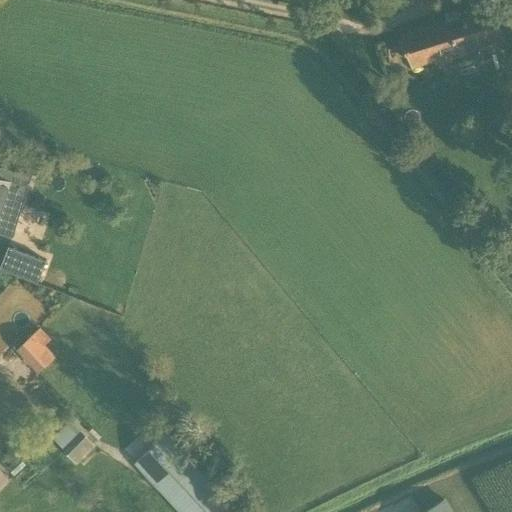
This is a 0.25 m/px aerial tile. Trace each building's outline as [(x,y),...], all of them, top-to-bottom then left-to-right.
[(355,0),(350,8),(369,20),(380,0),(355,0)] [(434,64),(500,43),(489,7),(460,16),(458,9),(444,13),(446,21),(402,35),(408,54),(413,65),(432,59),(434,64)] [(0,233),(13,237),(31,177),(0,167),(0,233)] [(8,246),(0,267),(0,268),(37,283),(46,261),(8,246)] [(153,349),(99,290),(66,320),(120,379),(153,349)] [(14,347),(35,373),(56,357),(46,343),(51,339),(41,326),(14,347)] [(69,419),(51,437),(76,463),(95,445),(69,419)] [(132,462),(178,511),(225,511),(232,506),(164,432),(132,462)] [(0,489),(10,480),(0,468),(0,489)] [(452,511),(443,497),(420,511),(452,511)]
